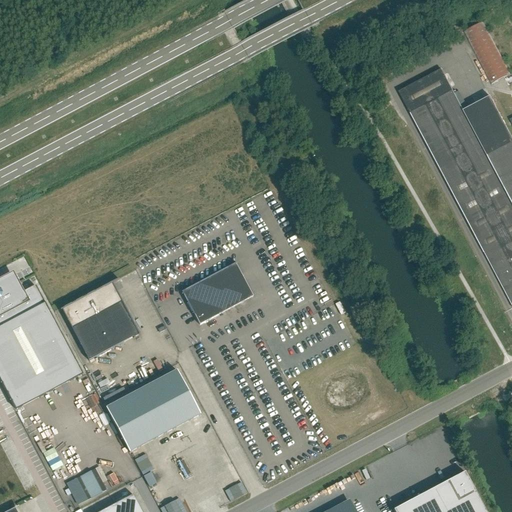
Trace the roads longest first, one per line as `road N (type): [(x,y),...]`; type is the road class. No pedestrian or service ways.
road 1 (primary): [(0,178),(340,0)]
road 2 (unknown): [(511,308),(388,79),(435,51),(477,78)]
road 3 (primary): [(269,0),(0,142)]
road 4 (unclassified): [(248,511),(511,368)]
